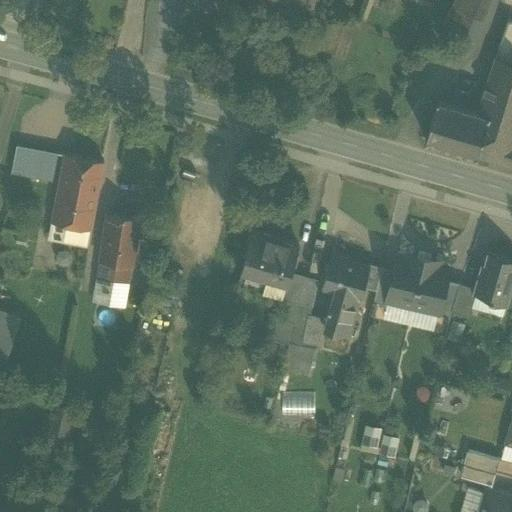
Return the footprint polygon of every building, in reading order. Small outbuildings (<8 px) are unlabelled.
[(453,0),(442,28),(474,42),(490,0),(453,0)] [(511,21),(507,20),(495,58),(511,63),(511,21)] [(511,63),(495,58),(477,112),(489,115),(477,155),(509,165),(511,156),(511,63)] [(425,139),(477,155),(489,115),(477,112),(437,100),(425,139)] [(58,154),(16,145),(11,173),(53,182),(58,154)] [(103,163),(65,155),(52,221),(69,224),(90,229),(103,163)] [(141,218),(108,212),(100,256),(101,256),(133,262),(141,218)] [(69,224),(52,221),(50,233),(67,236),(69,224)] [(298,246),(252,234),(242,269),(289,281),(291,273),(298,246)] [(511,283),(511,258),(489,252),(482,271),(480,271),(475,288),(473,293),(476,294),(489,298),(488,301),(493,302),(495,295),(508,299),(511,283)] [(349,258),(332,253),(322,287),(336,291),(360,298),(361,298),(364,287),(369,267),(349,261),(349,258)] [(388,300),(413,306),(424,257),(409,254),(407,257),(397,255),(394,269),(386,300),(388,300)] [(129,280),(133,262),(101,256),(97,273),(129,280)] [(424,257),(413,306),(437,312),(439,312),(446,280),(449,268),(439,265),(440,261),(424,257)] [(370,264),(369,267),(364,287),(376,290),(382,267),(370,264)] [(387,305),(388,300),(386,300),(394,269),(382,267),(376,290),(373,302),(387,305)] [(305,276),(291,273),(289,281),(280,316),(294,319),(296,320),(298,313),(300,299),(305,276)] [(315,278),(305,276),(300,299),(305,300),(304,307),(309,308),(315,278)] [(459,283),(446,280),(439,312),(437,312),(436,315),(449,318),(451,311),(459,283)] [(473,293),(475,288),(459,283),(451,311),(468,316),(472,307),(476,294),(473,293)] [(360,298),(336,291),(324,329),(350,336),(360,298)] [(502,317),(508,299),(495,295),(493,302),(488,301),(489,298),(476,294),(472,307),(502,317)] [(0,361),(2,362),(16,315),(0,309),(0,361)] [(308,314),(298,313),(296,320),(294,319),(289,339),(316,344),(322,317),(308,314)] [(289,339),(294,319),(280,316),(279,316),(274,338),(289,341),(289,339)] [(126,358),(111,356),(102,402),(116,404),(126,358)] [(315,395),(283,394),(283,413),(315,413),(315,395)] [(52,431),(73,432),(75,405),(53,404),(52,431)] [(378,444),(383,426),(367,422),(362,441),(378,444)] [(382,432),(380,451),(397,454),(399,435),(382,432)] [(464,464),(495,473),(499,458),(468,449),(464,464)] [(495,473),(464,464),(461,476),(492,485),(495,473)] [(480,511),(511,511),(511,497),(486,491),(480,511)]
